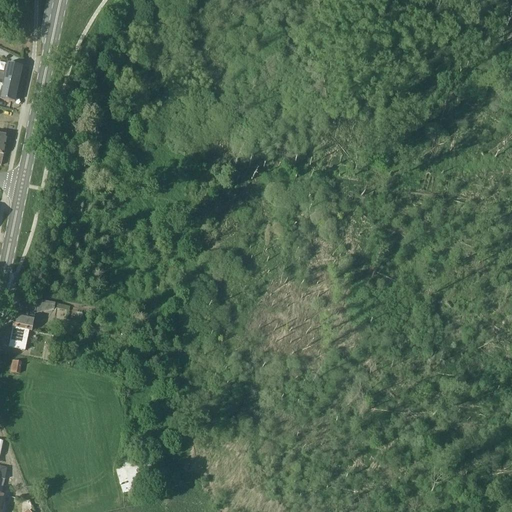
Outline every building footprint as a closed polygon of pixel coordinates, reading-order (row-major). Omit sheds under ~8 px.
[(0,84),(3,85),(3,82),(18,85),(22,67),(7,65),(5,73),(0,72),(0,84)] [(0,84),(0,90),(2,91),(1,99),(15,101),(18,85),(3,82),(3,85),(0,84)] [(30,331),(33,316),(51,312),(53,305),(21,300),(18,315),(15,315),(12,331),(27,335),(28,330),(30,331)] [(82,330),(86,310),(77,308),(74,329),(82,330)] [(23,351),(27,335),(12,331),(9,348),(23,351)] [(21,374),(23,364),(13,362),(11,373),(21,374)] [(121,463),(115,472),(121,496),(156,488),(148,455),(121,461),(121,463)] [(21,504),(22,511),(27,510),(27,509),(30,508),(28,503),(23,501),(21,504)]
